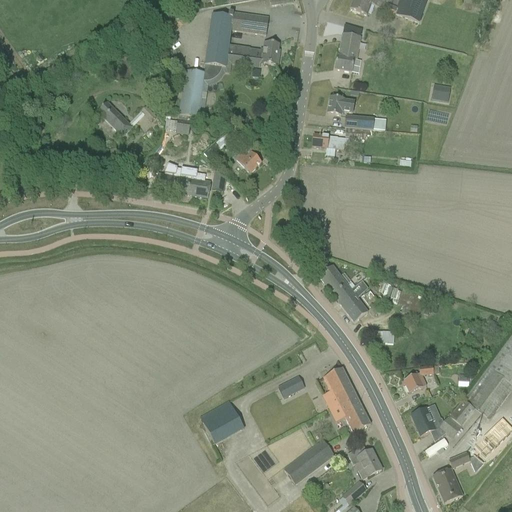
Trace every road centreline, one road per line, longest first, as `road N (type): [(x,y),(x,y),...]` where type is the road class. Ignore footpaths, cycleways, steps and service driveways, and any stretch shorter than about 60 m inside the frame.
road 1 (unclassified): [(231,240),(291,160),(311,6)]
road 2 (primary): [(422,511),(367,381),(297,292)]
road 3 (primary): [(231,240),(137,215),(50,213),(0,228)]
road 4 (primary): [(0,240),(116,224),(224,252)]
